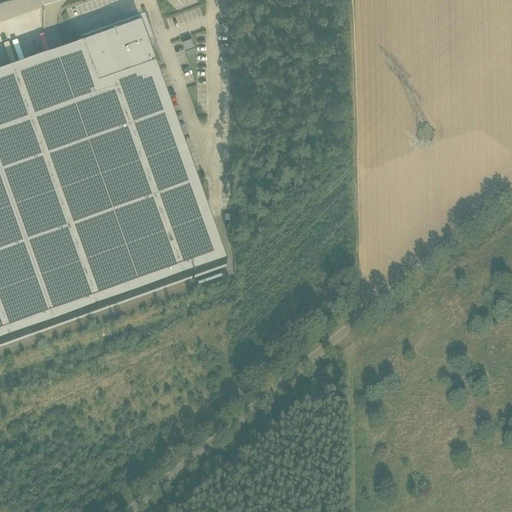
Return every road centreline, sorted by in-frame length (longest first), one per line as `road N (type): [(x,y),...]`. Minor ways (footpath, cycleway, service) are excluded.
road 1 (unclassified): [(127,511),(511,191)]
road 2 (track): [(338,0),(349,327)]
road 3 (track): [(353,511),(350,354)]
